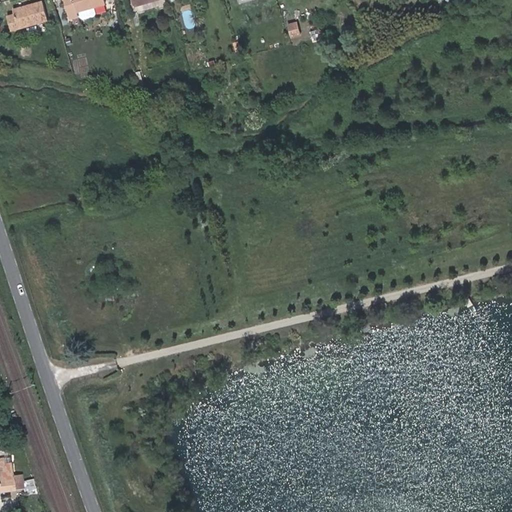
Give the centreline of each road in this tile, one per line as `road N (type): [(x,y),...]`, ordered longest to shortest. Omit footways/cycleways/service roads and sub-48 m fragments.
road 1 (tertiary): [(0,190),(119,511)]
road 2 (tertiary): [(95,511),(0,237)]
